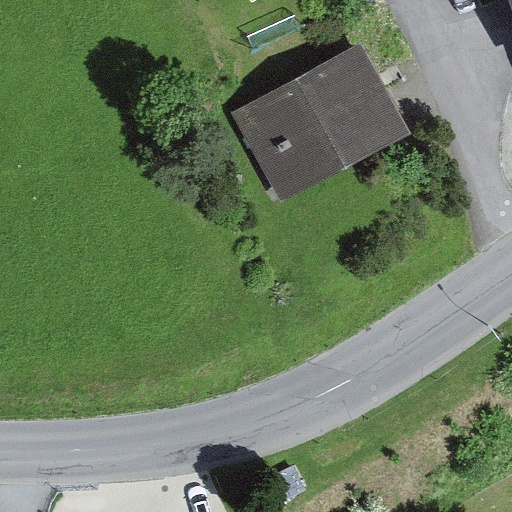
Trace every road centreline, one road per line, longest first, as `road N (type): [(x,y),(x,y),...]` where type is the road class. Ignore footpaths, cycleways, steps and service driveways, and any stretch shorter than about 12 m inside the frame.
road 1 (residential): [(0,449),(141,442),(285,411),(338,386),(511,273)]
road 2 (track): [(415,10),(474,118),(511,260)]
